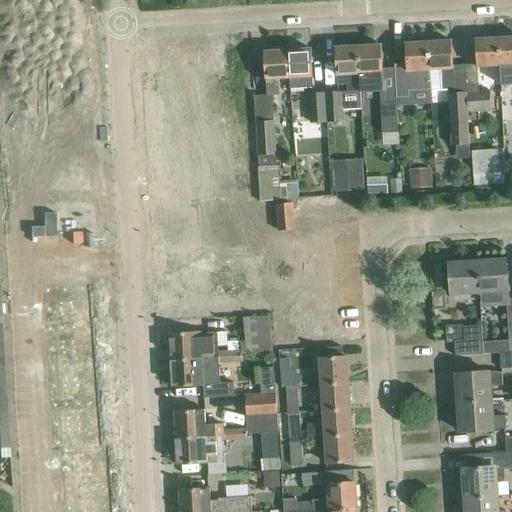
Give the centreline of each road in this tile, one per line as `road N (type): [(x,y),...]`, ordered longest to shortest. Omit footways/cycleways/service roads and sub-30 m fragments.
road 1 (residential): [(146,511),(114,22)]
road 2 (residential): [(387,511),(374,242),(385,228),(511,218)]
road 3 (residential): [(114,22),(494,0)]
